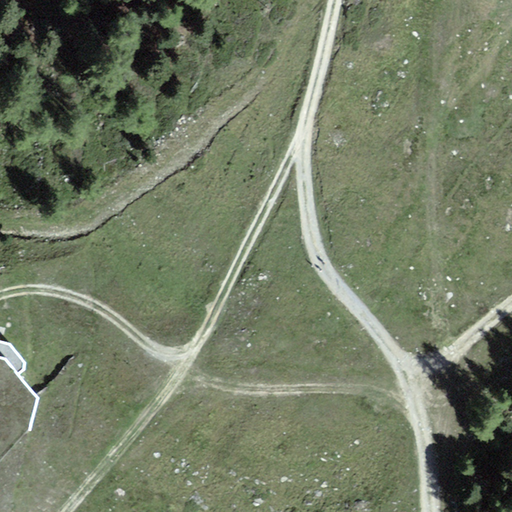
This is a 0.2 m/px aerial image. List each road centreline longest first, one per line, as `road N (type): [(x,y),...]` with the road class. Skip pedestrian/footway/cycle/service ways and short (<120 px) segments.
road 1 (track): [(438,352),(358,387),(289,394),(215,388),(173,374),(83,302),(47,290),(0,297)]
road 2 (track): [(62,511),(173,374),(298,127)]
road 3 (track): [(438,352),(365,320),(321,265),(304,220),(298,127)]
road 4 (track): [(426,511),(438,352)]
road 5 (track): [(427,458),(451,370),(476,326)]
road 6 (track): [(298,127),(328,0)]
